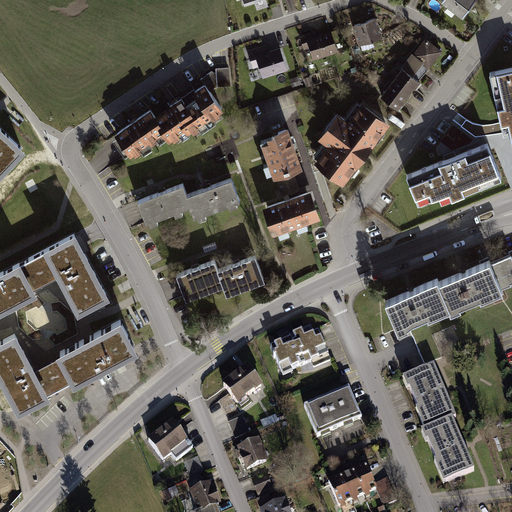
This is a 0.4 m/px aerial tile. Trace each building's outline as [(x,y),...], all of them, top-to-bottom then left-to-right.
[(242,0),(245,7),(255,3),(258,11),(270,7),(268,0),(242,0)] [(441,0),(461,16),(473,0),(441,0)] [(383,35),(376,15),(363,20),(353,23),(360,43),(383,35)] [(315,30),(300,35),(304,49),(309,47),(313,59),(338,52),(331,29),(316,34),(315,30)] [(442,49),(426,36),(413,52),(412,51),(401,66),(402,67),(394,76),(387,85),(381,94),(396,106),(414,84),(415,86),(419,81),(418,80),(442,49)] [(265,44),(248,49),(253,67),(260,64),(263,74),(287,67),(280,45),(266,49),(265,44)] [(223,66),(216,66),(216,71),(217,85),(231,85),(230,66),(223,66)] [(511,67),(491,73),(504,133),(511,132),(511,135),(511,67)] [(200,78),(203,82),(205,81),(210,89),(217,85),(216,71),(211,70),(200,78)] [(133,118),(115,131),(116,133),(112,136),(124,152),(128,150),(131,154),(141,147),(144,151),(150,147),(147,143),(157,136),(160,140),(166,135),(168,138),(173,135),(175,137),(180,134),(182,137),(198,126),(201,131),(217,121),(214,117),(220,113),(219,112),(224,109),(210,89),(205,81),(203,82),(192,90),(198,98),(189,105),(181,94),(172,100),(163,106),(164,108),(155,114),(154,112),(153,113),(149,107),(133,118)] [(337,112),(319,135),(327,141),(313,160),(342,182),(390,120),(362,98),(360,102),(357,100),(349,110),(352,113),(347,119),(337,112)] [(274,133),(258,139),(266,161),(261,163),(266,176),(272,174),(273,177),(276,176),(293,170),(302,167),(289,130),(287,125),(273,130),(274,133)] [(0,127),(0,174),(24,149),(0,127)] [(502,175),(487,139),(447,156),(406,172),(419,203),(438,195),(441,200),(502,175)] [(293,170),(276,176),(282,193),(294,189),(295,191),(301,190),(293,170)] [(158,222),(157,218),(175,212),(176,215),(182,212),(181,209),(191,206),(195,216),(198,215),(199,219),(206,216),(205,213),(229,205),(230,208),(237,205),(236,202),(240,200),(231,177),(207,186),(187,194),(183,183),(162,191),(138,200),(146,223),(150,221),(151,224),(158,222)] [(295,191),(294,189),(282,193),(275,196),(276,199),(262,204),(272,232),(321,215),(310,186),(301,190),(295,191)] [(44,241),(46,245),(60,271),(80,308),(112,290),(76,224),(44,241)] [(46,245),(23,259),(37,284),(60,271),(46,245)] [(176,273),(186,300),(223,286),(227,294),(265,280),(258,262),(261,261),(258,251),(234,259),(218,265),(215,259),(195,266),(176,273)] [(0,305),(38,285),(37,284),(23,259),(20,253),(0,263),(0,305)] [(410,286),(384,298),(398,329),(408,324),(407,322),(427,313),(429,316),(449,307),(451,311),(462,307),(461,304),(480,296),(481,299),(503,289),(502,287),(511,284),(511,281),(511,280),(511,255),(511,253),(492,261),(490,257),(463,268),(439,278),(438,275),(410,286)] [(57,345),(62,353),(74,377),(75,378),(119,354),(140,343),(122,310),(57,345)] [(52,391),(51,390),(38,365),(18,325),(0,334),(0,373),(18,408),(52,391)] [(290,338),(271,347),(283,376),(292,372),(291,369),(328,354),(316,325),(289,336),(290,338)] [(62,353),(38,365),(51,390),(74,377),(62,353)] [(243,367),(222,384),(237,404),(262,386),(246,365),(243,367)] [(434,366),(403,379),(407,390),(410,389),(418,407),(416,409),(425,429),(451,418),(452,420),(457,418),(445,392),(434,366)] [(348,388),(303,407),(316,437),(344,425),(360,418),(348,388)] [(249,432),(243,417),(229,423),(235,438),(249,432)] [(443,483),(474,470),(462,444),(452,420),(451,418),(425,429),(421,430),(426,441),(428,441),(437,460),(435,461),(443,483)] [(157,433),(147,440),(163,461),(170,455),(175,461),(192,448),(171,422),(157,433)] [(238,451),(235,452),(238,459),(240,458),(245,471),(268,462),(258,440),(237,449),(238,451)] [(184,463),(190,477),(204,472),(198,458),(184,463)] [(369,493),(376,490),(377,490),(374,484),(366,464),(355,469),(342,475),(334,478),(333,476),(330,478),(327,479),(339,506),(341,506),(342,508),(346,507),(345,504),(352,501),(353,503),(358,501),(357,499),(365,496),(366,498),(371,496),(369,493)] [(195,487),(205,482),(202,475),(191,479),(195,487)] [(253,483),(257,493),(272,487),(267,476),(253,483)] [(387,479),(374,484),(377,490),(376,490),(383,508),(397,502),(387,479)] [(213,481),(189,491),(197,511),(194,511),(217,511),(215,506),(220,504),(216,493),(218,492),(217,490),(213,481)] [(268,494),(256,499),(260,509),(272,504),(268,494)] [(289,511),(284,499),(259,511),(289,511)]
